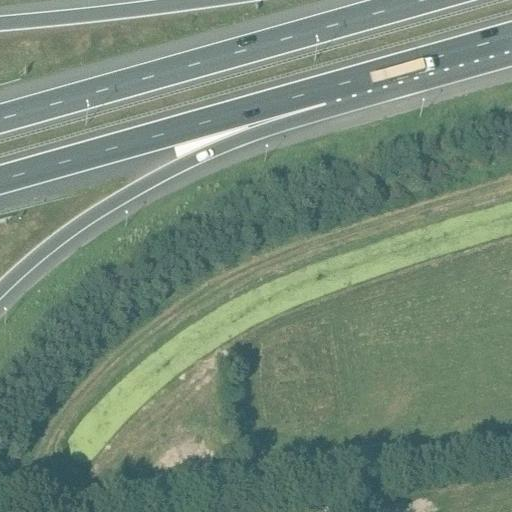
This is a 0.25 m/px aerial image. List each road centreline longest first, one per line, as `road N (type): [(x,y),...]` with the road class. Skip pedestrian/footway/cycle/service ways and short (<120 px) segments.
road 1 (motorway): [(429,0),(0,123)]
road 2 (motorway): [(0,290),(125,195),(385,72)]
road 3 (track): [(511,437),(72,505)]
road 4 (motorway): [(0,181),(385,72)]
road 5 (motorway): [(211,0),(0,24)]
road 6 (motorway): [(385,72),(511,37)]
